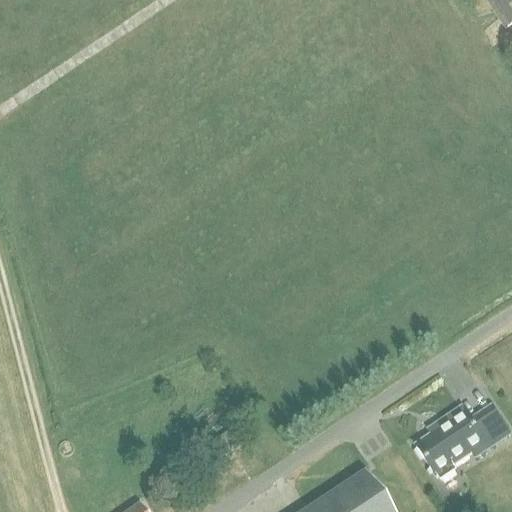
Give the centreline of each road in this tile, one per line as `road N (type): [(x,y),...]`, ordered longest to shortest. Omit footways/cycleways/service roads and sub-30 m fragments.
road 1 (unclassified): [(224,511),(511,318)]
road 2 (track): [(62,511),(0,274)]
road 3 (track): [(0,113),(169,0)]
